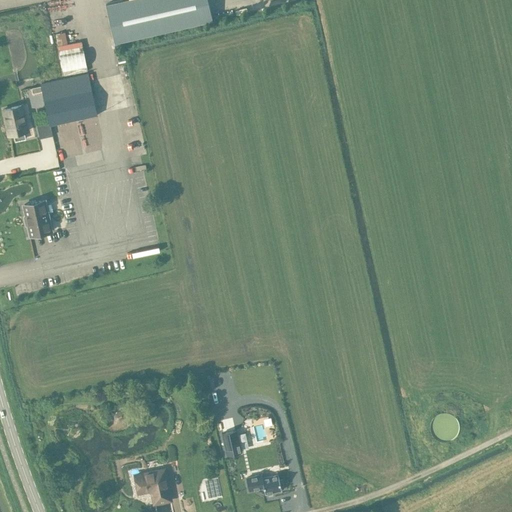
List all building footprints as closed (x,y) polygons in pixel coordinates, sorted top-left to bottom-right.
[(76,0),(69,0),(77,23),(84,20),(76,0)] [(208,0),(118,0),(105,3),(115,42),(213,18),(208,0)] [(63,75),(89,70),(85,45),(70,48),(68,36),(56,38),(63,75)] [(88,73),(40,84),(50,126),(97,115),(88,73)] [(21,105),(5,109),(10,135),(27,131),(21,105)] [(43,200),(24,204),(27,217),(25,217),(26,222),(28,222),(31,236),(51,231),(43,200)] [(157,224),(128,230),(130,241),(134,240),(137,255),(163,250),(157,224)] [(456,428),(457,425),(456,422),(456,420),(454,416),(452,414),(450,412),(447,411),(445,410),(441,409),(438,409),(435,410),(432,412),(429,414),(427,416),(426,418),(425,422),(425,425),(425,428),(426,431),(427,434),(429,436),(431,438),(434,440),(438,441),(440,441),(443,441),(446,440),(449,439),(452,437),(454,435),(455,432),(456,428)] [(120,421),(125,418),(125,417),(126,417),(126,416),(126,415),(126,414),(125,413),(125,412),(124,411),(123,411),(122,410),(121,410),(120,410),(119,411),(115,413),(114,414),(114,415),(114,416),(114,417),(114,418),(114,419),(115,420),(116,421),(117,421),(118,421),(119,421),(120,421)] [(236,429),(222,432),(227,455),(241,452),(236,429)] [(250,463),(235,467),(239,479),(253,475),(255,482),(271,478),(271,476),(273,476),(272,470),(272,469),(269,469),(267,462),(251,466),(250,463)] [(155,503),(170,499),(164,470),(135,476),(138,492),(150,490),(152,492),(155,503)]
